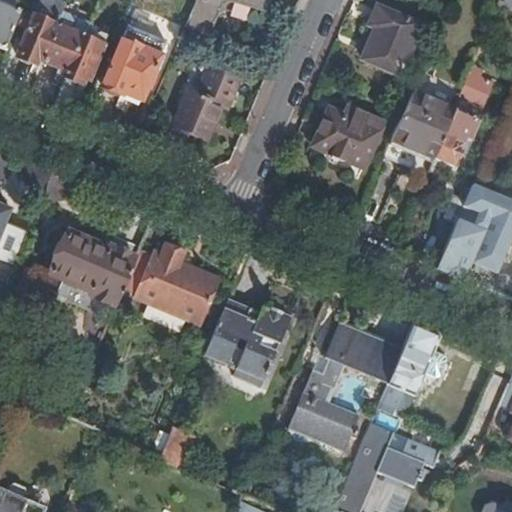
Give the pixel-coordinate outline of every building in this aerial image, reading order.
[(4,1),(0,0),(0,47),(3,49),(18,12),(2,5),(4,1)] [(196,0),(189,19),(211,28),(220,7),(234,1),(265,12),(269,0),(196,0)] [(93,15),(64,4),(56,26),(57,27),(42,61),(65,71),(79,35),(81,36),(86,29),(93,15)] [(362,58),(400,74),(405,62),(407,63),(414,44),(412,43),(419,25),(377,7),(369,25),(375,28),(362,58)] [(36,59),(42,61),(57,27),(56,26),(33,17),(17,55),(18,56),(19,60),(28,65),(31,62),(33,63),(36,59)] [(211,28),(189,19),(185,27),(207,36),(211,28)] [(127,25),(101,86),(140,101),(144,93),(146,92),(155,73),(154,70),(166,42),(127,25)] [(65,71),(63,75),(66,76),(67,80),(77,84),(78,81),(81,82),(82,78),(89,81),(103,44),(81,36),(79,35),(65,71)] [(483,71),(473,66),(460,97),(482,106),(491,84),(481,79),(483,71)] [(221,105),(226,107),(238,80),(209,68),(197,94),(221,105)] [(197,94),(188,91),(172,128),(174,131),(183,135),(186,134),(188,131),(206,139),(221,105),(197,94)] [(413,151),(434,160),(454,111),(447,108),(449,104),(432,97),(430,101),(411,93),(404,110),(389,145),(411,155),(413,151)] [(454,111),(434,160),(454,168),(466,139),(470,141),(478,121),(466,117),(468,112),(462,109),(460,114),(454,111)] [(329,110),(313,146),(364,168),(383,123),(355,111),(352,120),(329,110)] [(411,155),(431,164),(434,160),(413,151),(411,155)] [(31,193),(41,197),(51,171),(25,160),(21,171),(22,180),(26,186),(33,190),(31,193)] [(73,194),(78,183),(51,171),(41,197),(50,201),(51,198),(62,198),(73,194)] [(455,225),(436,269),(463,281),(485,230),(487,230),(500,198),(472,186),(465,202),(455,225)] [(442,219),(455,225),(465,202),(452,196),(442,219)] [(10,210),(0,205),(0,233),(4,224),(10,210)] [(27,233),(4,224),(0,233),(0,283),(6,286),(27,233)] [(41,271),(48,273),(66,233),(59,230),(41,271)] [(115,305),(122,290),(134,259),(108,249),(107,251),(102,248),(101,245),(85,238),(83,240),(66,233),(48,273),(42,289),(55,295),(62,280),(90,292),(89,294),(115,305)] [(152,254),(135,295),(134,298),(199,325),(219,279),(179,263),(183,252),(165,245),(161,255),(153,252),(152,254)] [(152,254),(139,249),(134,259),(122,290),(135,295),(152,254)] [(259,312),(227,299),(203,356),(234,369),(231,376),(258,388),(264,375),(266,376),(269,366),(267,365),(273,353),(272,353),(276,343),(269,340),(272,333),(280,337),(287,317),(261,306),(259,312)] [(389,381),(402,351),(337,323),(322,357),(327,360),(321,373),(313,370),(288,430),(343,454),(359,417),(328,403),(346,362),(389,381)] [(439,336),(413,325),(402,351),(389,381),(380,403),(405,413),(411,397),(413,397),(423,374),(432,352),(439,336)] [(444,357),(432,352),(423,374),(435,379),(439,377),(446,362),(444,357)] [(371,425),(335,511),(359,511),(391,433),(371,425)] [(191,440),(172,431),(160,459),(180,468),(191,440)] [(40,511),(42,509),(25,501),(26,497),(23,487),(13,483),(4,486),(2,491),(0,490),(0,511),(40,511)]
